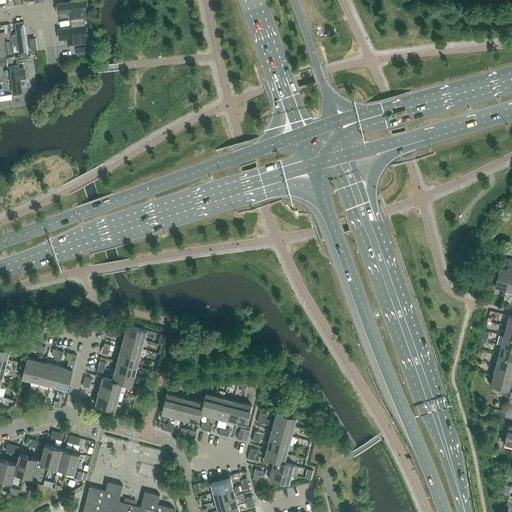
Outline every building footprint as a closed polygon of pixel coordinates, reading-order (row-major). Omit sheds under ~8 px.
[(85,0),(56,5),(58,20),(88,16),(85,0)] [(89,24),(59,29),(61,44),(91,40),(89,24)] [(24,25),(15,26),(18,57),(28,55),(24,25)] [(10,41),(4,42),(6,54),(12,53),(10,41)] [(511,269),(499,266),(494,286),(495,286),(506,289),(511,269)] [(147,330),(127,325),(124,334),(144,339),(147,330)] [(511,326),(506,325),(503,335),(511,337),(511,326)] [(144,339),(124,334),(122,343),(142,348),(144,339)] [(511,337),(503,335),(501,345),(511,348),(511,337)] [(142,348),(122,343),(120,352),(139,357),(142,348)] [(511,348),(501,345),(498,355),(511,358),(511,348)] [(0,347),(0,357),(7,359),(10,350),(0,347)] [(139,357),(120,352),(117,361),(137,367),(139,357)] [(511,358),(498,355),(496,365),(511,369),(511,358)] [(22,377),(31,380),(36,360),(27,358),(22,377)] [(63,367),(58,387),(67,389),(73,370),(75,361),(70,359),(68,368),(63,367)] [(36,360),(31,380),(40,382),(45,362),(36,360)] [(137,367),(117,361),(115,370),(134,375),(137,367)] [(45,362),(40,382),(49,384),(54,365),(45,362)] [(54,365),(49,384),(58,387),(63,367),(54,365)] [(511,369),(496,365),(493,375),(511,379),(511,376),(511,369)] [(122,382),(132,385),(134,375),(115,370),(112,379),(122,382)] [(511,386),(511,387),(509,386),(511,379),(493,375),(490,385),(503,388),(502,394),(511,396),(511,386)] [(112,379),(103,376),(100,385),(120,391),(122,382),(112,379)] [(120,391),(100,385),(98,395),(118,400),(120,391)] [(167,393),(161,413),(171,415),(176,395),(167,393)] [(200,413),(201,413),(209,415),(215,395),(205,393),(203,402),(203,403),(200,413)] [(118,400),(98,395),(95,404),(115,409),(118,400)] [(176,395),(171,415),(180,418),(185,398),(176,395)] [(215,395),(209,415),(219,417),(224,398),(215,395)] [(185,398),(180,418),(189,420),(194,400),(185,398)] [(224,398),(219,417),(228,420),(233,400),(224,398)] [(198,422),(201,413),(200,413),(203,403),(203,402),(194,400),(189,420),(198,422)] [(233,400),(228,420),(237,422),(242,402),(233,400)] [(242,402),(237,422),(246,424),(251,405),(242,402)] [(277,412),(274,421),(294,426),(296,417),(277,412)] [(274,421),(272,430),(291,435),(294,426),(274,421)] [(272,430),(269,439),(289,444),(291,435),(272,430)] [(269,439),(267,448),(287,454),(289,444),(269,439)] [(45,443),(39,463),(48,466),(54,446),(45,443)] [(54,446),(48,466),(57,468),(62,448),(54,446)] [(62,448),(57,468),(66,470),(71,451),(62,448)] [(264,457),(274,460),(284,462),(287,454),(267,448),(264,457)] [(71,451),(66,470),(75,473),(80,453),(71,451)] [(14,473),(15,473),(23,475),(28,456),(19,453),(17,463),(14,473)] [(32,478),(38,458),(28,456),(23,475),(32,478)] [(0,458),(0,479),(3,480),(8,460),(0,458)] [(12,483),(15,473),(14,473),(17,463),(8,460),(3,480),(12,483)] [(299,466),(294,465),(284,462),(274,460),(272,469),(291,474),(296,476),(299,466)] [(291,474),(272,469),(269,478),(289,483),(291,474)] [(211,483),(213,492),(233,487),(230,478),(211,483)] [(171,511),(173,508),(173,507),(157,503),(159,497),(160,494),(145,491),(144,493),(141,507),(135,505),(136,502),(136,504),(132,503),(132,501),(128,500),(128,502),(124,501),(125,499),(124,499),(124,502),(118,501),(122,487),(123,485),(108,481),(107,484),(106,490),(89,486),(90,486),(82,511),(171,511)] [(11,487),(10,493),(18,495),(20,489),(11,487)] [(213,492),(215,501),(235,496),(233,487),(213,492)] [(215,501),(218,510),(238,505),(235,496),(215,501)]
